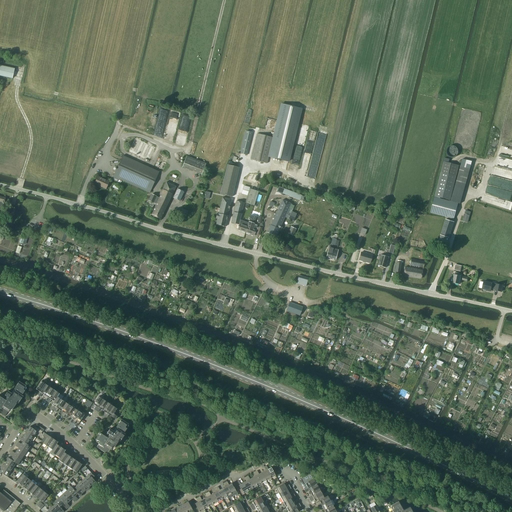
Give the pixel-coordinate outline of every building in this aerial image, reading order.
[(0,75),(12,79),(15,69),(0,65),(0,75)] [(301,109),(282,104),(269,157),(288,162),(301,109)] [(246,131),(240,153),(246,155),(252,132),(246,131)] [(257,133),(251,159),(267,163),(273,137),(257,133)] [(123,156),(112,179),(121,183),(122,180),(150,193),(159,172),(123,156)] [(187,156),(182,167),(201,175),(205,164),(187,156)] [(441,172),(435,196),(440,197),(450,200),(456,176),(459,165),(449,163),(444,161),(441,172)] [(462,161),(451,201),(460,204),(471,164),(462,161)] [(240,168),(228,165),(221,194),(232,197),(240,168)] [(98,185),(106,189),(109,182),(98,177),(94,184),(98,186),(98,185)] [(176,187),(166,182),(159,198),(152,194),(149,201),(153,203),(153,202),(156,204),(151,215),(161,219),(176,187)] [(279,187),(277,192),(300,201),(302,196),(279,187)] [(173,198),(180,201),(184,192),(178,189),(173,198)] [(250,189),(245,203),(254,206),(258,191),(250,189)] [(440,199),(440,197),(435,196),(431,212),(454,218),(458,204),(440,199)] [(216,219),(217,219),(216,225),(225,227),(232,200),(222,198),(218,214),(217,213),(216,219)] [(271,234),(276,236),(280,229),(281,230),(282,227),(281,227),(291,204),(283,200),(271,225),(270,226),(269,227),(269,228),(267,232),(268,233),(268,234),(270,235),(271,234)] [(241,231),(245,232),(248,222),(240,220),(244,203),(236,201),(231,223),(239,224),(239,223),(240,224),(238,230),(241,231)] [(288,220),(293,222),(297,214),(292,212),(288,220)] [(402,212),(399,222),(404,224),(407,213),(402,212)] [(248,222),(245,232),(251,234),(250,235),(254,236),(257,225),(254,224),(256,217),(251,215),(249,223),(248,222)] [(441,234),(438,243),(447,246),(454,222),(446,219),(441,234)] [(331,245),(337,247),(339,241),(336,240),(336,239),(333,238),(331,245)] [(329,247),(326,258),(335,260),(338,250),(329,247)] [(361,252),(359,260),(370,263),(372,256),(361,252)] [(380,255),(378,265),(377,265),(386,268),(386,267),(388,257),(389,257),(380,255)] [(410,265),(423,268),(424,261),(411,259),(410,265)] [(403,276),(421,279),(423,270),(405,267),(403,276)] [(453,283),(459,284),(461,276),(458,275),(458,273),(455,272),(455,275),(454,274),(453,283)] [(299,275),(296,283),(306,286),(308,278),(299,275)] [(480,281),(479,288),(482,288),(482,289),(491,291),(491,289),(495,289),(495,290),(501,292),(503,285),(496,284),(492,283),(484,281),(484,282),(480,281)] [(289,302),(286,310),(300,316),(303,307),(289,302)] [(0,412),(5,416),(8,411),(9,412),(9,411),(11,408),(13,409),(16,404),(16,403),(18,400),(20,401),(23,396),(22,395),(25,391),(23,390),(25,386),(26,386),(19,381),(13,390),(15,391),(13,394),(8,391),(5,395),(7,397),(5,399),(0,396),(0,412)] [(36,394),(38,395),(46,384),(41,381),(36,389),(39,391),(36,394)] [(43,393),(45,395),(50,387),(46,384),(38,395),(40,397),(43,393)] [(45,400),(47,401),(55,390),(50,387),(45,395),(48,397),(45,400)] [(51,400),(54,401),(57,397),(60,394),(55,390),(47,401),(49,403),(51,400)] [(94,409),(96,411),(103,399),(99,396),(93,404),(96,406),(94,409)] [(52,409),(54,411),(62,400),(57,397),(54,401),(52,404),(54,406),(52,409)] [(100,409),(102,410),(108,402),(103,399),(96,411),(98,412),(100,409)] [(58,409),(61,411),(66,403),(62,400),(54,411),(56,412),(58,409)] [(61,416),(63,417),(71,405),(71,404),(71,403),(69,402),(68,401),(67,402),(66,403),(61,411),(63,412),(61,416)] [(103,415),(105,417),(112,405),(108,402),(102,410),(105,412),(103,415)] [(67,415),(70,417),(76,408),(76,407),(75,406),(73,405),(72,404),(71,405),(63,417),(65,418),(67,415)] [(112,405),(105,417),(107,418),(109,415),(115,419),(117,416),(114,414),(117,409),(112,405)] [(70,422),(72,423),(80,411),(80,410),(80,409),(78,408),(77,407),(76,408),(70,417),(72,418),(70,422)] [(80,411),(72,423),(74,424),(76,421),(79,423),(85,413),(81,410),(80,411)] [(109,434),(107,437),(100,433),(95,440),(96,440),(96,442),(99,444),(97,447),(107,454),(110,449),(111,450),(111,449),(113,445),(115,446),(118,442),(118,441),(120,438),(122,439),(125,434),(124,433),(127,428),(125,427),(127,424),(128,424),(121,419),(115,428),(117,429),(115,432),(110,429),(107,433),(109,434)] [(27,428),(26,430),(35,436),(38,432),(41,434),(44,429),(37,424),(34,429),(30,426),(28,429),(27,428)] [(26,433),(24,435),(32,441),(35,436),(26,430),(25,432),(26,433)] [(43,443),(48,447),(54,438),(52,436),(51,437),(46,434),(45,433),(43,436),(47,438),(43,443)] [(20,439),(23,442),(29,445),(32,441),(24,435),(22,438),(21,437),(20,439)] [(48,447),(52,449),(53,450),(56,444),(57,444),(58,442),(55,440),(56,439),(54,438),(48,447)] [(18,442),(17,444),(28,451),(31,447),(29,445),(23,442),(21,444),(18,442)] [(19,448),(17,450),(25,456),(28,451),(17,444),(15,446),(19,448)] [(51,452),(56,455),(62,446),(60,445),(59,446),(57,444),(56,444),(53,450),(52,449),(51,452)] [(56,455),(60,458),(64,452),(66,450),(63,448),(64,447),(62,446),(56,455)] [(12,451),(11,453),(22,460),(25,456),(17,450),(15,453),(12,451)] [(58,460),(63,463),(69,454),(67,453),(66,454),(64,452),(60,458),(58,460)] [(11,453),(9,455),(13,457),(11,459),(11,460),(17,463),(16,464),(19,465),(20,465),(22,462),(22,461),(22,460),(11,453)] [(63,463),(68,466),(73,458),(70,456),(71,455),(69,454),(63,463)] [(7,460),(6,462),(14,468),(16,464),(17,463),(11,460),(11,459),(8,457),(6,459),(7,460)] [(68,466),(72,469),(78,460),(76,459),(75,460),(73,458),(68,466)] [(78,460),(72,469),(77,472),(82,464),(79,462),(80,461),(78,460)] [(3,464),(2,466),(11,472),(14,468),(6,462),(4,465),(3,464)] [(11,472),(2,466),(0,468),(1,469),(0,471),(7,477),(11,472)] [(266,466),(264,467),(271,478),(276,476),(271,467),(268,469),(266,466)] [(264,471),(262,473),(266,481),(271,478),(264,467),(262,468),(264,471)] [(257,471),(255,472),(262,483),(266,481),(262,473),(259,474),(257,471)] [(91,472),(85,478),(91,485),(94,483),(94,484),(96,482),(95,481),(97,480),(91,472)] [(255,476),(253,478),(257,486),(262,483),(255,472),(253,473),(255,476)] [(19,483),(21,485),(27,478),(29,476),(24,473),(16,482),(18,484),(19,483)] [(314,480),(311,474),(299,480),(302,485),(305,483),(306,485),(307,486),(303,488),(304,488),(304,489),(305,490),(318,482),(316,479),(314,480)] [(248,476),(246,477),(253,488),(257,486),(253,478),(250,479),(248,476)] [(246,481),(243,483),(248,491),(253,488),(246,477),(244,478),(246,481)] [(23,488),(25,489),(32,481),(27,478),(21,485),(24,487),(23,488)] [(85,478),(81,481),(88,490),(90,488),(89,487),(91,485),(85,478)] [(27,490),(30,492),(36,484),(37,483),(33,480),(32,481),(25,489),(26,491),(27,490)] [(81,481),(77,485),(83,492),(85,490),(86,491),(88,490),(81,481)] [(227,481),(225,482),(232,494),(232,496),(235,494),(236,495),(238,494),(232,483),(229,485),(227,481)] [(248,491),(243,483),(241,484),(239,481),(237,482),(243,494),(248,491)] [(225,487),(223,488),(227,497),(232,494),(225,482),(223,483),(225,487)] [(321,487),(318,482),(305,490),(306,492),(309,490),(311,493),(319,488),(321,487)] [(31,495),(33,496),(40,488),(36,484),(30,492),(32,494),(31,495)] [(276,488),(278,493),(290,487),(289,485),(285,486),(284,484),(276,488)] [(77,485),(73,488),(73,489),(77,494),(80,497),(82,495),(81,494),(83,492),(77,485)] [(71,486),(67,490),(76,500),(78,499),(75,496),(77,494),(73,489),(73,488),(71,486)] [(218,486),(216,487),(223,499),(227,497),(223,488),(220,490),(218,486)] [(216,492),(213,494),(218,502),(223,499),(216,487),(214,489),(216,492)] [(278,493),(281,498),(289,493),(288,490),(291,488),(290,487),(278,493)] [(36,497),(38,499),(44,491),(40,488),(33,496),(35,498),(36,497)] [(309,497),(310,500),(322,493),(319,488),(311,493),(312,496),(309,497)] [(0,507),(4,511),(4,510),(6,511),(13,511),(21,503),(4,489),(1,493),(0,491),(0,507)] [(67,490),(63,494),(69,501),(72,499),(74,502),(76,500),(67,490)] [(40,501),(37,505),(41,508),(44,505),(42,503),(43,501),(48,495),(44,491),(38,499),(40,501)] [(209,491),(207,493),(213,504),(218,502),(213,494),(211,495),(209,491)] [(207,497),(204,499),(209,507),(213,504),(207,493),(205,494),(207,497)] [(281,498),(283,502),(295,496),(294,494),(290,496),(289,493),(281,498)] [(316,503),(319,501),(319,500),(324,498),(324,497),(322,493),(310,500),(311,502),(314,500),(316,503)] [(63,494),(59,497),(68,508),(70,506),(67,503),(69,501),(63,494)] [(200,496),(198,498),(204,509),(209,507),(204,499),(202,500),(200,496)] [(283,502),(286,507),(294,502),(293,499),(296,498),(295,496),(283,502)] [(317,505),(318,507),(330,501),(327,496),(324,497),(324,498),(319,500),(319,501),(321,503),(317,505)] [(55,501),(56,503),(57,503),(61,508),(63,506),(66,509),(68,508),(59,497),(55,501)] [(250,506),(251,508),(263,501),(260,497),(252,501),(254,504),(250,506)] [(204,509),(198,498),(196,499),(198,502),(195,504),(200,511),(199,511),(203,511),(205,511),(204,509)] [(231,507),(234,511),(242,507),(241,504),(244,503),(243,500),(231,507)] [(323,507),(325,510),(333,505),(335,504),(332,500),(330,501),(318,507),(320,509),(323,507)] [(256,508),(257,511),(266,506),(263,501),(251,508),(252,510),(256,508)] [(411,511),(412,511),(409,507),(403,510),(398,501),(391,505),(391,506),(392,505),(394,509),(392,510),(392,511),(400,511),(401,511),(411,511)] [(188,502),(183,504),(187,511),(188,511),(193,510),(188,502)] [(286,507),(288,511),(300,505),(299,503),(296,505),(294,502),(286,507)] [(379,511),(374,502),(369,505),(371,508),(373,511),(379,511)] [(56,503),(53,507),(57,511),(60,511),(61,511),(62,511),(64,511),(61,508),(57,503),(56,503)]
